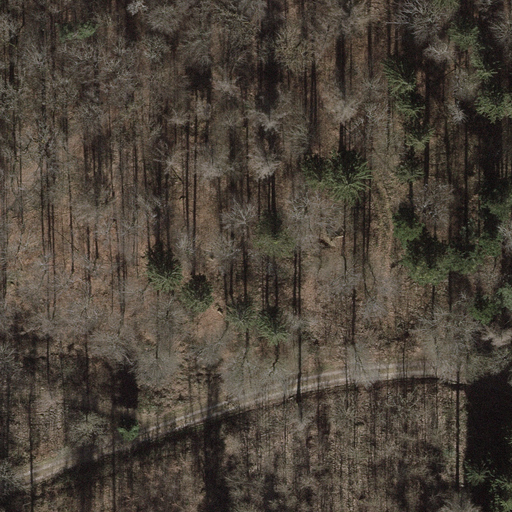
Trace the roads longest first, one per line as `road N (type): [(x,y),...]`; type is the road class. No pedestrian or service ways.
road 1 (track): [(0,497),(300,391),(412,372)]
road 2 (track): [(276,0),(0,203)]
